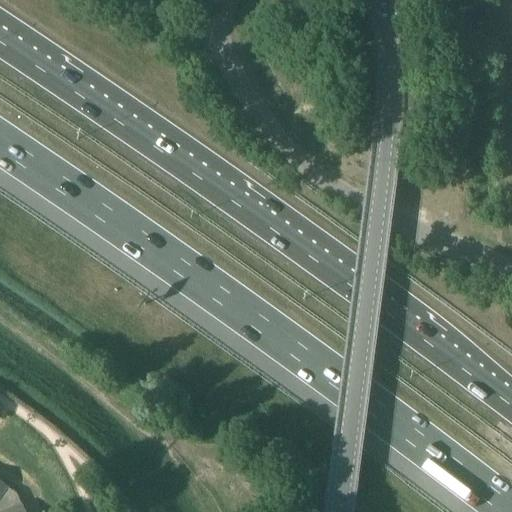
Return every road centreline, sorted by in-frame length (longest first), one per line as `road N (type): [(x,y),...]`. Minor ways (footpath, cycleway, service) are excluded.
road 1 (motorway): [(0,139),(278,333),(508,511)]
road 2 (motorway): [(511,406),(294,243),(0,43)]
road 3 (tertiary): [(338,511),(386,143),(387,49),(378,0)]
road 4 (unclassified): [(511,272),(431,239),(296,159),(234,75),(208,0)]
